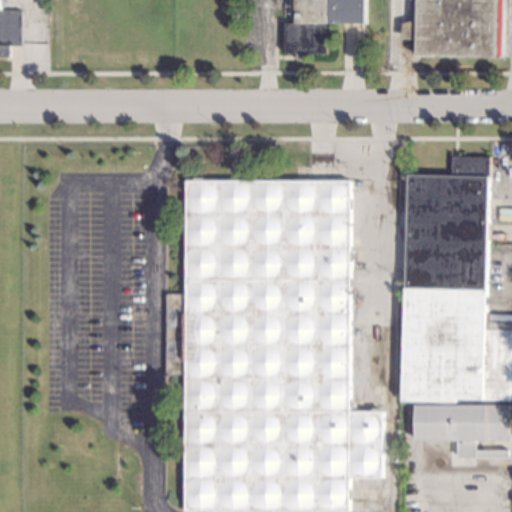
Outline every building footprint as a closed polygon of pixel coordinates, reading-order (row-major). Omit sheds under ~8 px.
[(366,0),(366,23),(327,23),(327,53),(305,53),(305,59),(297,59),(297,53),(286,53),(286,22),(296,22),(296,0),(366,0)] [(500,0),(500,56),(417,55),(417,39),(402,39),(402,23),(417,23),(417,12),(407,12),(411,4),(410,0),(500,0)] [(21,45),(9,45),(9,56),(0,56),(0,10),(21,10),(21,45)] [(490,157),(488,223),(492,223),(492,240),(489,240),(486,313),(490,313),(489,329),(511,329),(511,400),(458,398),(458,401),(404,400),(411,174),(451,176),(452,155),(490,157)] [(351,181),(351,300),(358,300),(358,312),(350,312),(350,412),(384,411),(384,478),(350,478),(350,510),(215,510),(215,511),(199,511),(199,510),(186,510),(186,376),(166,376),(166,294),(186,294),(185,180),(193,180),(193,178),(202,178),(202,180),(351,181)] [(511,440),(489,440),(489,442),(478,442),(478,457),(459,457),(459,440),(417,440),(417,405),(511,404),(511,440)]
